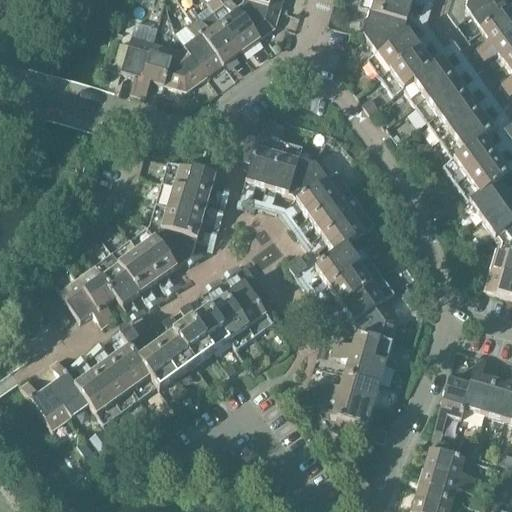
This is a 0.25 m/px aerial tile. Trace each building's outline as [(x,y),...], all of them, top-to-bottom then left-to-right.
[(236,14),(227,0),(220,5),(230,18),(219,26),(241,57),(259,45),(236,14)] [(244,0),(243,5),(279,16),(283,0),(244,0)] [(360,0),(357,13),(368,17),(405,28),(417,31),(420,20),(408,16),(411,7),(411,6),(391,0),(360,0)] [(391,0),(411,6),(411,7),(423,11),(421,17),(429,19),(434,2),(426,0),(391,0)] [(467,0),(464,13),(470,21),(491,6),(493,0),(504,0),(507,1),(507,0),(467,0)] [(473,54),(478,61),(511,36),(511,14),(506,6),(507,1),(504,0),(493,0),(491,6),(470,21),(486,45),(473,54)] [(241,10),(236,14),(259,45),(274,33),(279,16),(243,5),(241,10)] [(366,65),(379,84),(420,55),(421,56),(430,49),(434,54),(441,49),(431,35),(414,46),(404,32),(405,28),(368,17),(362,39),(376,58),(366,65)] [(241,57),(219,26),(208,34),(198,21),(191,26),(223,70),(241,57)] [(194,44),(183,52),(205,83),(223,70),(191,26),(185,30),(194,44)] [(496,58),(504,69),(511,62),(511,36),(478,61),(483,67),(496,58)] [(129,98),(137,100),(152,48),(131,41),(120,78),(134,82),(129,98)] [(402,95),(414,112),(455,83),(456,84),(465,77),(469,82),(476,77),(466,63),(449,75),(443,66),(453,59),(456,64),(463,59),(453,45),(427,64),(421,56),(420,55),(379,84),(392,102),(402,95)] [(152,48),(137,100),(144,103),(149,87),(163,91),(174,54),(152,48)] [(178,55),(174,54),(163,91),(185,97),(205,83),(183,52),(178,55)] [(499,89),(503,96),(511,89),(511,62),(504,69),(511,80),(499,89)] [(414,112),(427,129),(467,100),(468,101),(478,94),(482,99),(488,94),(478,80),(461,92),(456,84),(455,83),(414,112)] [(511,99),(511,89),(503,96),(508,102),(511,99)] [(427,129),(439,147),(480,118),(481,119),(491,112),(494,117),(501,112),(491,98),(474,110),(468,101),(467,100),(427,129)] [(439,147),(452,165),(483,142),(484,143),(503,129),(507,135),(511,131),(511,127),(503,115),(487,127),(481,119),(480,118),(439,147)] [(258,140),(259,140),(260,134),(248,131),(245,142),(257,145),(258,140)] [(255,191),(265,194),(266,195),(280,146),(259,140),(258,140),(257,145),(253,156),(250,167),(238,208),(255,213),(257,204),(252,203),(255,191)] [(257,145),(245,142),(242,153),(253,156),(257,145)] [(442,172),(455,190),(496,161),(497,162),(507,155),(500,145),(490,152),(484,143),(483,142),(452,165),(442,172)] [(276,197),(288,201),(298,164),(301,152),(280,146),(266,195),(265,194),(259,214),(276,219),(278,210),(272,209),(276,197)] [(253,156),(242,153),(239,164),(250,167),(253,156)] [(455,190),(468,207),(499,185),(500,186),(511,177),(511,163),(503,170),(497,162),(496,161),(455,190)] [(148,232),(76,284),(107,328),(114,324),(105,310),(115,303),(129,323),(138,316),(131,306),(139,300),(146,310),(156,304),(149,293),(156,288),(164,298),(173,291),(166,281),(191,263),(196,246),(208,249),(211,238),(199,235),(202,225),(214,229),(217,218),(205,214),(208,204),(220,208),(223,197),(211,193),(218,170),(195,164),(192,175),(167,168),(148,232)] [(301,215),(307,224),(308,225),(349,195),(335,177),(326,184),(315,169),(298,164),(288,201),(292,202),(295,206),(285,213),(292,222),(301,215)] [(468,207),(481,225),(511,202),(511,192),(507,196),(500,186),(499,185),(468,207)] [(314,233),(320,241),(321,242),(361,213),(349,195),(308,225),(307,224),(298,231),(294,226),(287,231),(297,245),(314,233)] [(511,202),(481,225),(494,243),(511,230),(511,202)] [(354,246),(355,245),(374,231),(361,213),(321,242),(320,241),(310,248),(307,243),(300,248),(310,262),(327,250),(333,259),(334,260),(354,246)] [(511,230),(494,243),(497,248),(489,274),(511,280),(511,230)] [(327,292),(367,263),(354,246),(334,260),(333,259),(304,280),(301,276),(294,281),(306,298),(313,293),(315,296),(325,289),(327,292)] [(339,309),(380,280),(367,263),(327,292),(325,289),(315,296),(313,293),(306,298),(316,312),(333,300),(337,307),(339,309)] [(252,280),(245,271),(236,278),(242,287),(252,280)] [(511,280),(489,274),(483,295),(511,303),(511,280)] [(254,342),(272,329),(236,278),(227,285),(234,295),(225,301),(224,301),(254,342)] [(258,289),(252,280),(242,287),(248,296),(258,289)] [(339,309),(337,307),(328,314),(325,311),(319,315),(329,330),(345,318),(353,328),(383,305),(393,299),(380,280),(339,309)] [(107,328),(76,284),(57,297),(80,328),(91,320),(101,333),(108,328),(107,328)] [(264,298),(258,289),(248,296),(255,305),(264,298)] [(171,340),(172,339),(194,370),(228,346),(235,355),(254,342),(224,301),(225,301),(218,290),(209,297),(216,307),(196,322),(191,315),(193,314),(188,307),(179,314),(188,327),(178,334),(174,328),(176,326),(170,320),(161,326),(171,340)] [(35,297),(25,305),(31,313),(41,306),(35,297)] [(271,306),(264,298),(255,305),(261,313),(271,306)] [(41,306),(47,316),(57,309),(51,301),(50,300),(41,306)] [(47,316),(41,306),(31,313),(37,323),(47,316)] [(356,332),(354,337),(391,348),(398,325),(384,306),(353,328),(356,332)] [(47,316),(53,325),(63,317),(57,309),(47,316)] [(53,325),(47,316),(37,323),(44,331),(53,325)] [(69,326),(63,317),(53,325),(59,333),(69,326)] [(144,339),(153,352),(154,352),(177,383),(194,370),(172,339),(171,340),(161,347),(156,340),(158,339),(153,332),(144,339)] [(109,365),(139,405),(156,393),(158,396),(177,383),(154,352),(153,352),(144,359),(140,352),(141,351),(129,334),(119,341),(120,342),(111,348),(118,358),(110,364),(109,365)] [(335,346),(332,353),(385,369),(391,348),(354,337),(350,350),(335,346)] [(346,366),(342,379),(379,390),(385,369),(332,353),(330,361),(346,366)] [(92,377),(121,418),(139,405),(109,365),(110,364),(103,354),(94,360),(101,371),(93,377),(92,377)] [(483,421),(494,384),(481,380),(485,364),(477,362),(469,389),(470,389),(462,414),(463,415),(483,421)] [(70,423),(87,410),(88,410),(74,390),(57,365),(49,370),(59,384),(48,392),(70,423)] [(83,383),(74,390),(88,410),(87,410),(103,431),(121,418),(92,377),(93,377),(85,366),(76,373),(83,383)] [(504,427),(511,398),(511,372),(507,388),(494,384),(483,421),(504,427)] [(322,387),(320,395),(372,410),(379,390),(342,379),(338,392),(322,387)] [(470,389),(469,389),(448,383),(433,435),(441,438),(446,422),(460,426),(463,415),(462,414),(470,389)] [(70,423),(48,392),(37,399),(27,386),(20,392),(52,436),(70,423)] [(363,444),(366,432),(372,410),(320,395),(318,403),(333,407),(329,421),(335,423),(332,435),(363,444)] [(464,464),(427,454),(421,475),(474,491),(476,483),(460,478),(464,464)] [(474,491),(421,475),(415,496),(452,507),(455,494),(471,498),(474,491)] [(415,496),(410,511),(450,511),(452,507),(415,496)]
